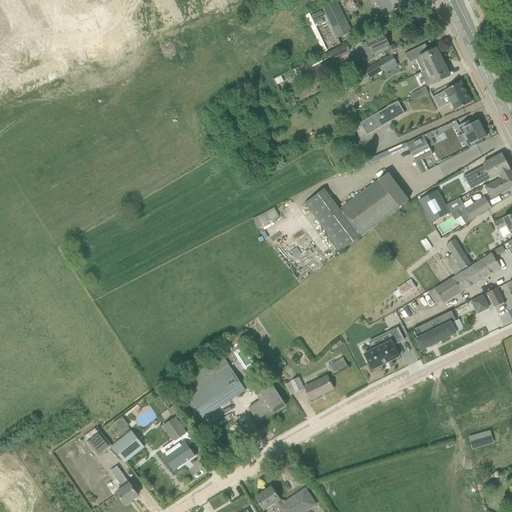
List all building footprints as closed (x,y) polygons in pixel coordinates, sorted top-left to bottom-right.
[(39,0),(40,24),(53,24),(52,0),(39,0)] [(182,18),(240,0),(60,0),(61,5),(83,5),(83,39),(87,53),(115,52),(114,46),(119,45),(126,45),(141,40),(141,37),(172,28),(172,10),(175,20),(174,21),(180,21),(187,18),(182,18)] [(375,0),(383,16),(406,5),(403,0),(375,0)] [(352,33),(340,9),(336,1),(322,7),(338,40),(352,33)] [(59,76),(90,64),(78,34),(65,39),(63,33),(45,41),(59,76)] [(390,50),(389,48),(383,33),(364,41),(365,43),(360,45),(364,54),(365,54),(367,60),(373,58),(373,57),(390,50)] [(329,62),(350,51),(346,44),(325,54),(329,62)] [(436,49),(424,55),(420,47),(405,55),(409,63),(415,60),(422,73),(443,62),(436,49)] [(366,69),(365,70),(365,71),(368,77),(370,79),(385,70),(384,68),(395,62),(391,55),(366,69)] [(428,86),(449,76),(443,62),(422,73),(428,86)] [(365,71),(355,76),(359,82),(368,77),(365,71)] [(453,86),(433,97),(436,104),(446,98),(450,104),(454,112),(462,107),(471,102),(461,83),(453,86)] [(412,101),(428,94),(425,88),(410,95),(412,101)] [(367,136),(405,114),(398,102),(353,127),(360,138),(366,135),(367,136)] [(462,135),(465,134),(468,140),(465,141),(470,150),(483,143),(481,140),(486,137),(486,136),(487,135),(484,129),(483,130),(478,121),(473,123),(471,120),(458,127),(462,135)] [(423,136),(406,144),(415,163),(420,174),(427,171),(422,160),(432,155),(429,148),(423,136)] [(497,176),(509,170),(501,154),(482,164),(483,166),(463,177),(470,190),(491,179),(492,181),(493,181),(498,178),(497,176)] [(478,161),(459,169),(462,174),(480,167),(478,161)] [(509,188),(511,186),(511,174),(509,170),(497,176),(498,178),(493,181),(501,176),(502,178),(483,187),(490,199),(510,189),(509,188)] [(388,173),(378,181),(340,210),(324,189),(304,204),(341,252),(408,201),(388,173)] [(431,225),(450,215),(436,191),(418,201),(431,225)] [(465,224),(491,209),(485,198),(465,210),(462,206),(457,210),(465,224)] [(252,218),(256,226),(278,216),(274,208),(252,218)] [(510,232),(511,231),(511,214),(493,224),(497,231),(499,230),(502,236),(510,232)] [(454,276),(471,264),(455,240),(446,246),(452,255),(444,260),(454,276)] [(443,304),(501,268),(493,253),(434,289),(443,304)] [(403,298),(416,289),(410,280),(397,289),(398,290),(393,293),(396,298),(401,295),(403,298)] [(503,303),(499,294),(496,289),(487,293),(494,307),(503,303)] [(477,314),(488,308),(482,296),(471,301),(477,314)] [(450,323),(456,321),(451,311),(413,330),(417,339),(416,340),(421,350),(455,334),(450,323)] [(390,322),(396,319),(394,314),(363,328),(368,340),(393,329),(390,322)] [(395,340),(364,354),(372,370),(393,360),(399,357),(393,346),(404,341),(398,328),(391,332),(395,340)] [(235,367),(240,361),(245,366),(248,363),(245,360),(248,357),(242,350),(230,362),(235,367)] [(245,391),(240,383),(222,355),(177,386),(199,420),(245,391)] [(335,362),(328,366),(332,374),(347,366),(342,358),(335,362)] [(333,389),(328,381),(326,376),(304,387),(311,400),(333,389)] [(296,393),(304,389),(298,377),(290,381),(296,393)] [(282,408),(277,399),(267,384),(254,392),(260,401),(248,408),(258,423),(282,408)] [(174,405),(168,410),(173,416),(179,412),(174,405)] [(163,457),(173,471),(173,472),(177,469),(178,470),(178,469),(195,457),(192,453),(193,452),(193,451),(192,452),(185,442),(185,441),(184,442),(181,437),(186,433),(175,418),(163,427),(176,446),(162,456),(163,457)] [(111,446),(99,431),(88,440),(86,442),(98,456),(111,446)] [(125,463),(144,448),(131,431),(112,447),(125,463)] [(477,434),(469,437),(472,450),(481,447),(477,434)] [(128,482),(128,483),(117,467),(110,471),(122,487),(115,492),(125,505),(138,496),(128,482)] [(283,504),(271,487),(255,498),(263,510),(275,503),(278,508),(283,504)] [(283,504),(278,508),(280,511),(306,511),(316,505),(311,497),(305,489),(283,504)]
